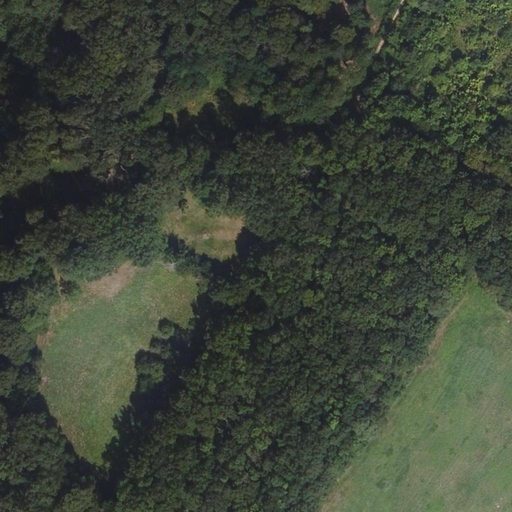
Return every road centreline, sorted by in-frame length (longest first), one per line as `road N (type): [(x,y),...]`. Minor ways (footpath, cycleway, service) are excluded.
road 1 (track): [(100,511),(239,308),(350,115)]
road 2 (track): [(355,105),(329,94),(262,0)]
